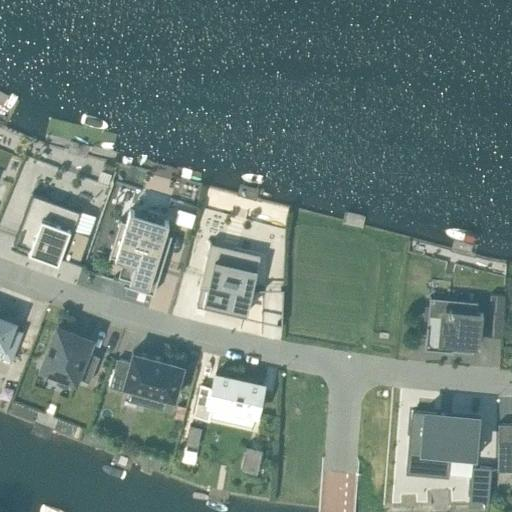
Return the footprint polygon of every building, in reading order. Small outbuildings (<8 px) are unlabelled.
[(135,204),(164,213),(169,198),(139,189),(135,204)] [(32,191),(14,242),(30,248),(29,250),(58,260),(60,255),(83,264),(84,262),(80,261),(89,234),(74,228),(81,209),(32,191)] [(179,207),(175,221),(192,226),(196,212),(179,207)] [(122,218),(120,217),(109,255),(110,256),(111,254),(136,262),(128,284),(153,292),(172,233),(171,233),(170,234),(165,233),(169,221),(130,209),(126,220),(121,219),(122,218)] [(231,262),(208,256),(197,304),(244,315),(258,254),(234,249),(231,262)] [(491,293),(490,309),(502,310),(504,294),(491,293)] [(428,318),(425,346),(473,351),(474,344),(477,309),(478,300),(430,295),(429,304),(428,318)] [(18,318),(0,311),(0,355),(12,360),(23,329),(15,326),(18,318)] [(91,338),(58,325),(42,366),(75,379),(76,376),(89,381),(99,355),(86,350),(91,338)] [(130,363),(118,359),(110,386),(124,390),(125,385),(149,391),(145,404),(163,409),(166,395),(174,398),(183,363),(133,350),(130,363)] [(201,384),(194,415),(209,418),(210,416),(213,403),(256,412),(263,382),(216,371),(213,386),(201,384)] [(411,434),(408,470),(447,474),(447,472),(449,454),(474,457),(476,457),(480,415),(412,409),(409,434),(411,434)] [(511,422),(498,422),(497,470),(511,470),(511,422)] [(246,446),(241,469),(257,472),(262,449),(246,446)] [(492,466),(473,464),(472,474),(472,476),(469,504),(489,504),(492,466)]
